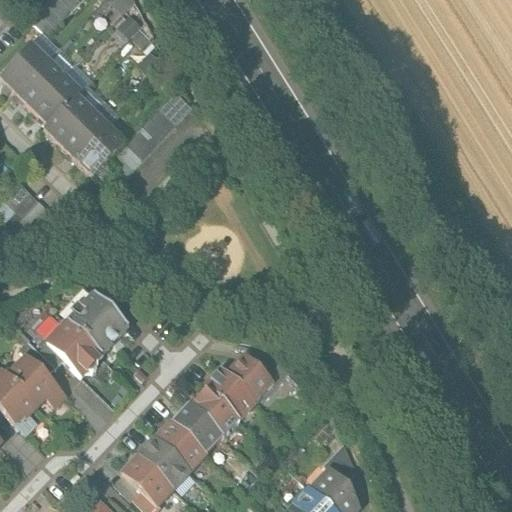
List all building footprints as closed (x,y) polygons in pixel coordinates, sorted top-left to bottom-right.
[(86,0),(52,0),(28,25),(46,42),(86,0)] [(32,47),(0,80),(0,85),(14,99),(48,63),(32,47)] [(48,63),(14,99),(30,114),(65,79),(48,63)] [(65,79),(30,114),(47,130),(76,101),(81,95),(65,79)] [(173,97),(125,148),(107,166),(125,183),(191,113),(173,97)] [(47,130),(41,136),(57,152),(92,117),(76,101),(47,130)] [(92,117),(57,152),(74,168),(108,133),(92,117)] [(108,133),(74,168),(90,184),(107,166),(125,148),(108,133)] [(39,238),(55,221),(19,188),(3,205),(39,238)] [(127,336),(89,301),(64,328),(102,363),(127,336)] [(102,363),(64,328),(41,351),(60,369),(80,387),(102,363)] [(18,357),(22,362),(46,384),(60,369),(41,351),(36,357),(26,348),(18,357)] [(274,390),(242,360),(223,379),(256,410),(274,390)] [(46,384),(22,362),(3,382),(38,414),(44,407),(53,415),(65,402),(46,384)] [(256,410),(223,379),(218,374),(201,392),(206,397),(239,427),(256,410)] [(38,414),(3,382),(0,378),(0,420),(17,436),(38,414)] [(239,427),(206,397),(195,408),(191,405),(187,410),(223,444),(239,427)] [(223,444),(187,410),(169,428),(206,462),(223,444)] [(190,479),(206,462),(169,428),(153,444),(190,479)] [(172,497),(190,479),(153,444),(135,463),(172,497)] [(136,511),(158,511),(172,497),(135,463),(111,489),(136,511)] [(309,493),(307,495),(325,511),(356,511),(349,497),(318,468),(301,486),(309,493)] [(325,511),(307,495),(291,511),(325,511)]
